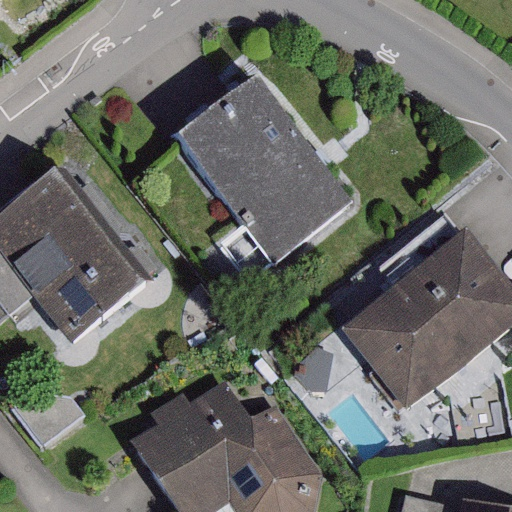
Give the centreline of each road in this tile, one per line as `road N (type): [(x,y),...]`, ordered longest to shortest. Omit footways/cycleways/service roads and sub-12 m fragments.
road 1 (residential): [(314,0),(416,54),(511,124)]
road 2 (residential): [(0,138),(172,0)]
